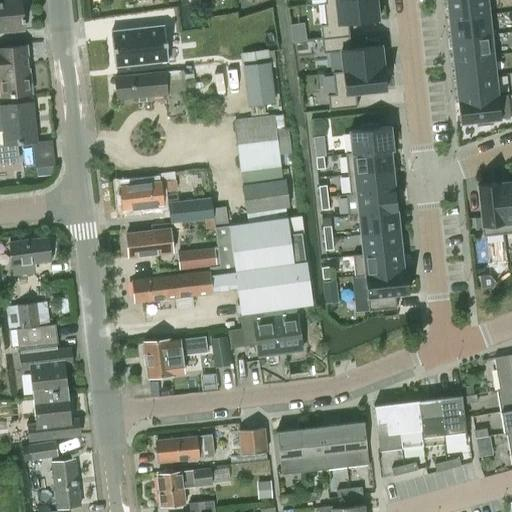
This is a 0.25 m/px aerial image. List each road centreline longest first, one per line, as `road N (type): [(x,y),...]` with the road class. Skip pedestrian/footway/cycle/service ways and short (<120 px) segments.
road 1 (residential): [(444,348),(339,388),(106,414)]
road 2 (residential): [(106,414),(80,200)]
road 3 (residential): [(80,200),(58,0)]
road 4 (residential): [(425,176),(405,0)]
road 5 (residential): [(444,348),(425,176)]
